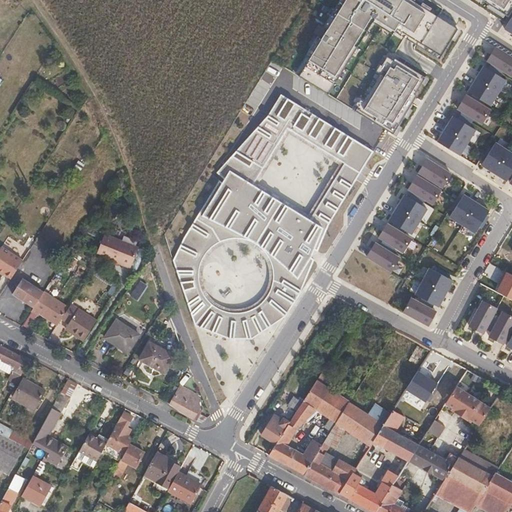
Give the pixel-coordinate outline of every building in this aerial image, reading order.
[(314,55),(300,77),(331,96),(375,27),(395,38),(396,35),(440,62),(443,57),(452,43),(455,45),(463,32),(460,30),(428,11),(408,0),(339,0),(345,3),(333,23),(330,21),(320,38),(315,36),(309,45),(314,49),(310,53),(314,55)] [(511,0),(474,0),(508,21),(511,13),(511,0)] [(511,13),(508,21),(503,30),(511,35),(511,13)] [(511,75),(511,57),(495,46),(490,55),(485,62),(511,78),(511,75)] [(361,105),(357,112),(395,135),(408,114),(418,97),(416,96),(426,79),(390,58),(387,65),(387,66),(367,102),(361,105)] [(506,81),(482,67),(466,93),(489,107),(506,81)] [(374,152),(281,94),(259,127),(218,174),(221,177),(173,260),(195,327),(235,340),(255,339),(287,316),(307,280),(328,229),(374,152)] [(489,109),(465,96),(459,105),(452,116),(476,130),(489,109)] [(441,134),(436,142),(458,156),(475,132),(451,117),(448,122),(441,134)] [(511,172),(511,153),(494,142),(479,166),(506,182),(511,172)] [(452,175),(428,159),(423,167),(419,174),(443,191),(452,175)] [(442,191),(418,176),(413,184),(408,192),(433,207),(442,191)] [(491,212),(465,195),(451,219),(476,236),(491,212)] [(429,210),(404,196),(388,223),(412,238),(429,210)] [(412,238),(388,223),(379,240),(404,255),(414,240),(412,238)] [(401,259),(376,243),(372,250),(367,258),(392,274),(401,259)] [(136,265),(108,245),(95,264),(123,284),(136,265)] [(26,266),(5,253),(0,260),(0,277),(1,278),(2,276),(15,284),(26,266)] [(81,269),(71,263),(67,270),(76,277),(81,269)] [(454,282),(430,269),(415,295),(440,308),(454,282)] [(17,303),(37,316),(47,301),(27,287),(17,303)] [(438,313),(412,298),(404,314),(430,328),(438,313)] [(481,300),(467,325),(482,334),(497,309),(481,300)] [(64,329),(72,317),(47,301),(37,316),(34,321),(41,325),(43,324),(60,336),(64,329)] [(361,312),(347,305),(342,312),(356,319),(361,312)] [(511,318),(499,311),(485,336),(500,345),(511,325),(511,318)] [(72,317),(64,329),(71,334),(68,338),(85,349),(99,328),(74,313),(72,317)] [(139,336),(116,321),(105,338),(128,353),(139,336)] [(174,357),(150,344),(141,360),(165,373),(174,357)] [(30,363),(0,348),(0,359),(25,373),(30,363)] [(434,382),(414,369),(401,390),(421,402),(434,382)] [(67,378),(60,392),(69,397),(76,383),(67,378)] [(46,392),(24,380),(14,399),(35,411),(46,392)] [(337,423),(348,405),(349,403),(315,382),(303,401),(315,409),(331,419),(337,423)] [(492,406),(458,384),(447,401),(453,405),(452,407),(473,420),(474,418),(481,422),(483,419),(492,406)] [(185,394),(178,390),(175,395),(182,399),(185,394)] [(60,413),(69,397),(60,392),(51,408),(60,413)] [(303,401),(295,395),(289,404),(297,409),(303,401)] [(197,402),(187,396),(178,412),(194,421),(198,415),(195,413),(198,408),(197,402)] [(315,409),(303,401),(297,409),(295,413),(305,420),(315,409)] [(374,439),(389,415),(375,407),(368,417),(348,405),(337,423),(346,429),(371,444),(374,439)] [(60,413),(51,408),(35,438),(33,441),(48,448),(52,450),(48,460),(59,465),(68,446),(48,436),(60,413)] [(394,408),(389,415),(374,439),(403,457),(397,466),(401,469),(407,460),(418,444),(395,430),(405,415),(394,408)] [(106,444),(124,453),(132,439),(127,436),(131,428),(127,426),(132,415),(124,411),(108,439),(106,444)] [(289,422),(275,444),(267,455),(303,475),(318,453),(322,447),(311,439),(301,454),(286,445),(294,432),(305,420),(295,413),(289,422)] [(259,435),(275,444),(289,422),(281,417),(280,419),(272,415),(259,435)] [(446,424),(436,417),(428,429),(427,430),(438,436),(446,424)] [(325,428),(331,431),(337,423),(331,419),(325,428)] [(428,429),(415,421),(411,427),(424,435),(427,430),(428,429)] [(337,423),(331,431),(324,443),(329,446),(333,448),(346,429),(337,423)] [(15,432),(0,424),(0,432),(12,439),(15,432)] [(35,438),(17,429),(15,432),(12,439),(30,448),(33,441),(35,438)] [(22,446),(0,433),(0,471),(6,475),(22,446)] [(93,467),(106,444),(96,439),(88,435),(71,466),(79,470),(83,462),(93,467)] [(99,435),(96,439),(106,444),(108,439),(99,435)] [(132,439),(124,453),(112,476),(119,480),(128,464),(136,468),(144,452),(138,449),(140,444),(132,439)] [(441,484),(446,477),(458,457),(449,452),(446,459),(441,456),(434,452),(419,442),(418,444),(407,460),(419,468),(423,470),(429,474),(436,477),(434,481),(441,484)] [(322,447),(318,453),(323,456),(325,453),(329,446),(324,443),(322,447)] [(497,469),(463,449),(458,456),(492,476),(494,473),(497,469)] [(168,490),(178,472),(181,466),(164,458),(165,456),(156,451),(143,476),(168,490)] [(315,481),(325,466),(319,462),(323,456),(318,453),(303,475),(315,481)] [(329,460),(325,466),(331,470),(337,460),(325,453),(323,456),(329,460)] [(319,462),(325,466),(329,460),(323,456),(319,462)] [(458,457),(446,477),(479,496),(492,476),(458,456),(458,457)] [(325,466),(315,481),(339,494),(352,472),(354,470),(337,460),(331,470),(325,466)] [(397,476),(388,470),(381,481),(390,486),(391,485),(397,476)] [(25,475),(17,471),(0,502),(0,511),(9,511),(20,491),(17,489),(25,475)] [(201,484),(178,472),(168,490),(191,502),(201,484)] [(352,472),(339,494),(371,511),(373,511),(390,486),(381,481),(377,487),(372,484),(370,487),(360,482),(362,478),(352,472)] [(488,511),(505,511),(507,511),(511,503),(511,482),(494,473),(492,476),(479,496),(474,504),(488,511)] [(53,484),(33,474),(23,494),(42,504),(53,484)] [(373,482),(364,476),(362,478),(360,482),(370,487),(372,484),(373,482)] [(435,495),(459,508),(465,511),(468,511),(474,504),(479,496),(446,477),(441,484),(435,495)] [(391,485),(390,486),(373,511),(388,511),(395,503),(398,498),(402,491),(391,485)] [(290,497),(274,488),(260,511),(281,511),(287,503),(290,497)] [(296,500),(290,497),(287,503),(292,506),(296,500)] [(150,511),(129,501),(126,507),(135,511),(150,511)] [(395,503),(388,511),(412,511),(413,510),(403,504),(402,507),(395,503)]
